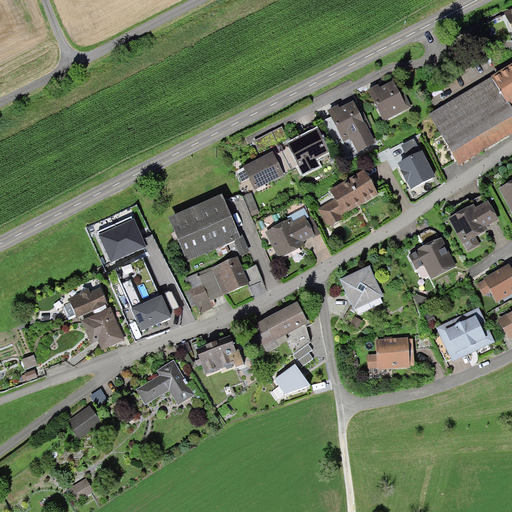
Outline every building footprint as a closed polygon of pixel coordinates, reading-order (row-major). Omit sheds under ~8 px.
[(511,65),(491,78),(507,104),(509,103),(511,108),(511,107),(511,65)] [(491,78),(429,116),(459,165),(511,133),(511,108),(509,103),(507,104),(491,78)] [(378,85),(368,90),(384,121),(412,107),(406,95),(402,97),(393,81),(380,88),(378,85)] [(338,106),(328,111),(344,142),(350,139),(358,153),(376,144),(365,123),(364,123),(354,102),(340,109),(338,106)] [(282,127),(254,141),(260,154),(288,139),(282,127)] [(329,152),(318,130),(287,145),(303,175),(320,167),(316,159),(329,152)] [(436,178),(422,152),(398,165),(411,191),(436,178)] [(273,153),(243,168),(255,191),(285,175),(273,153)] [(378,194),(365,170),(330,190),(335,199),(318,209),(329,228),(342,221),(339,215),(342,213),(343,215),(378,194)] [(511,181),(499,189),(511,212),(511,181)] [(222,196),(169,219),(188,261),(235,241),(241,238),(240,236),(222,196)] [(474,205),(449,219),(463,245),(464,244),(468,252),(481,245),(476,238),(488,231),(486,227),(499,220),(488,201),(476,208),(474,205)] [(291,219),(265,233),(279,260),(305,246),(303,242),(315,236),(306,219),(305,216),(293,222),(291,219)] [(312,216),(306,219),(315,236),(320,234),(312,216)] [(134,220),(116,228),(129,256),(147,248),(134,220)] [(129,256),(116,228),(98,237),(111,264),(129,256)] [(243,235),(240,236),(241,238),(235,241),(241,255),(249,251),(243,235)] [(457,267),(442,238),(415,252),(416,253),(409,257),(416,270),(424,266),(431,280),(457,267)] [(238,257),(212,268),(223,296),(249,285),(238,257)] [(511,269),(509,265),(483,279),(484,280),(477,284),(483,296),(491,292),(497,303),(511,294),(511,269)] [(370,267),(340,280),(354,311),(384,297),(370,267)] [(210,301),(223,296),(212,268),(198,273),(210,301)] [(210,301),(198,273),(185,279),(200,314),(213,308),(210,301)] [(82,293),(69,299),(77,318),(108,305),(101,288),(90,293),(89,290),(82,293)] [(162,297),(131,310),(141,332),(172,319),(162,297)] [(298,302),(253,326),(267,352),(278,346),(275,341),(286,336),(306,325),(309,324),(298,302)] [(479,308),(436,328),(453,363),(496,343),(479,308)] [(111,309),(81,322),(92,345),(98,342),(102,350),(125,340),(111,309)] [(511,312),(508,315),(508,314),(498,320),(509,341),(511,339),(511,312)] [(433,313),(426,316),(430,325),(437,322),(433,313)] [(355,317),(350,325),(358,329),(362,321),(355,317)] [(311,342),(306,325),(286,336),(289,341),(287,341),(294,354),(309,344),(311,342)] [(408,338),(376,340),(377,355),(378,368),(378,370),(410,368),(410,366),(415,366),(413,339),(408,340),(408,338)] [(236,351),(233,343),(219,349),(217,343),(206,347),(208,353),(198,357),(206,375),(235,364),(236,368),(244,365),(239,350),(236,351)] [(313,350),(309,344),(294,354),(293,355),(298,361),(309,353),(313,350)] [(313,359),(309,353),(298,361),(302,367),(313,359)] [(378,368),(377,355),(368,355),(368,369),(378,368)] [(34,356),(22,360),(26,370),(38,365),(34,356)] [(160,376),(136,390),(145,406),(169,391),(178,406),(195,396),(174,361),(157,372),(160,376)] [(310,387),(296,366),(274,381),(285,396),(310,387)] [(35,370),(25,374),(28,382),(37,378),(35,370)] [(101,389),(91,396),(98,408),(109,402),(101,389)] [(90,406),(67,423),(79,440),(102,424),(90,406)] [(86,479),(69,489),(77,502),(94,492),(86,479)]
